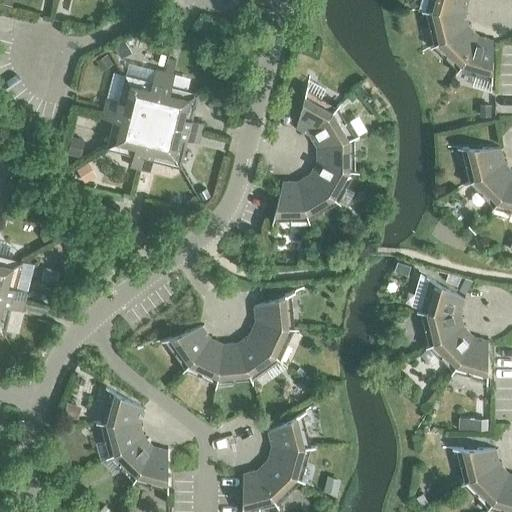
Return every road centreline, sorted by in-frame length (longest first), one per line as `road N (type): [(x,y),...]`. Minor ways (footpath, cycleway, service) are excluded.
road 1 (residential): [(203,511),(206,436),(122,372),(87,323)]
road 2 (residential): [(154,0),(79,43),(0,21)]
road 3 (residential): [(283,0),(248,144)]
road 4 (residential): [(248,144),(221,218),(179,255)]
